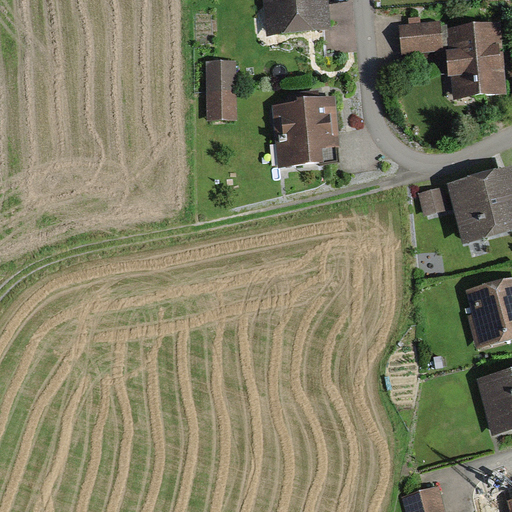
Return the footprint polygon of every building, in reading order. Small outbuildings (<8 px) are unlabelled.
[(263,0),(267,38),(330,32),(326,0),(263,0)] [(442,22),(398,26),(402,59),(445,55),(442,22)] [(498,28),(450,33),(453,60),(447,60),(449,83),(454,83),(456,102),(504,98),(498,28)] [(207,122),(237,122),(236,65),(206,65),(207,122)] [(273,111),(277,170),(338,166),(333,100),(313,102),(296,103),(297,109),(273,111)] [(511,173),(447,191),(462,249),(511,236),(511,173)] [(440,191),(419,196),(425,219),(445,214),(440,191)] [(511,284),(463,298),(478,352),(511,342),(511,284)] [(511,375),(479,385),(494,438),(511,433),(511,375)] [(403,501),(405,511),(443,511),(438,491),(403,501)]
